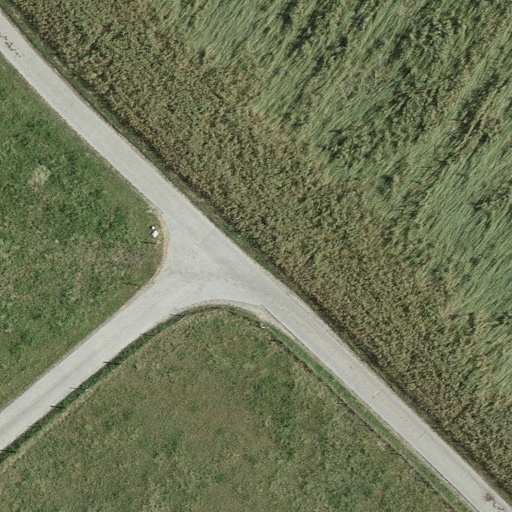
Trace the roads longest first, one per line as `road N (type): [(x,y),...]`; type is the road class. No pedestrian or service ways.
road 1 (track): [(0,29),(71,107),(495,511)]
road 2 (track): [(0,437),(222,252)]
